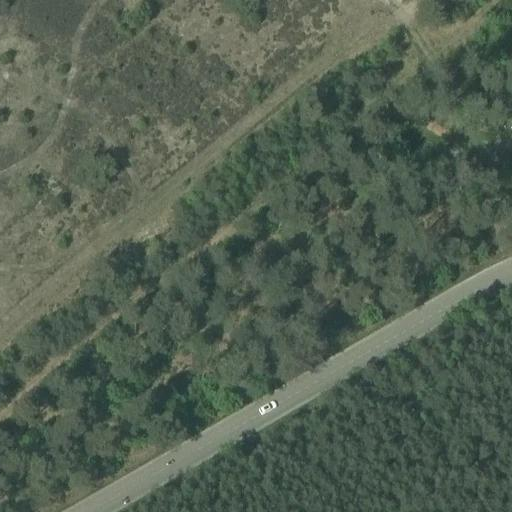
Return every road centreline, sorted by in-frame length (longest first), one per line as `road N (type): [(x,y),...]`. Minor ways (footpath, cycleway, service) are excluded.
road 1 (track): [(0,412),(499,0)]
road 2 (unclassified): [(89,511),(511,275)]
road 3 (track): [(511,140),(402,21)]
